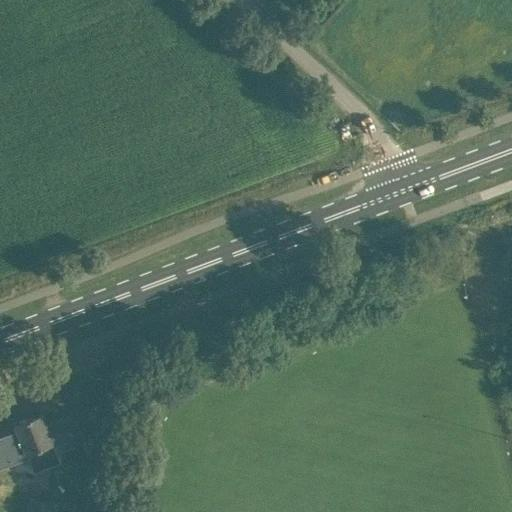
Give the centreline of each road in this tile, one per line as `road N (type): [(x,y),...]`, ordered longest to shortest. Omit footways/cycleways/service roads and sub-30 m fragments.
road 1 (primary): [(0,340),(403,189)]
road 2 (unclassified): [(242,0),(367,121),(395,157),(403,189)]
